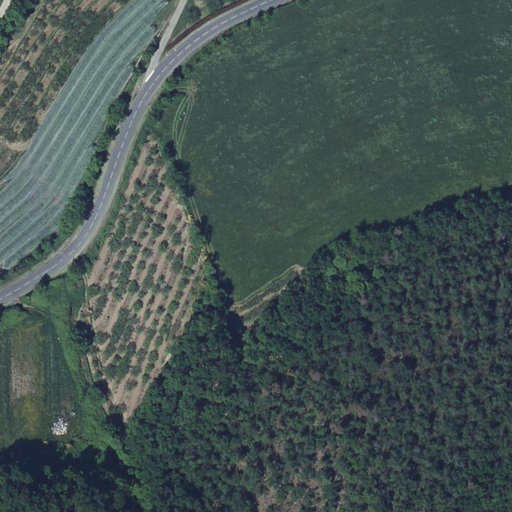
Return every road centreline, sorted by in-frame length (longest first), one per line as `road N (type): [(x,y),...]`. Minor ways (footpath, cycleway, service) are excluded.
road 1 (secondary): [(0,299),(78,245),(159,73)]
road 2 (secondary): [(159,73),(213,29),(272,0)]
